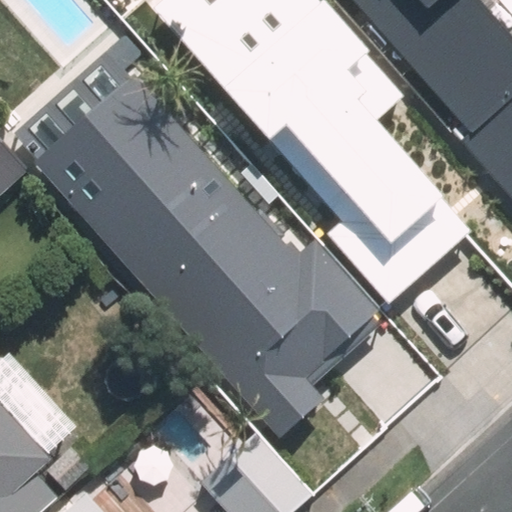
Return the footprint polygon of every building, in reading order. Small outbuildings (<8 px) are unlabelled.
[(392,115),(414,95),(327,0),(166,0),(156,9),(348,217),(337,228),(396,293),(483,214),(392,115)] [(361,0),(511,173),(511,16),(498,0),(361,0)] [(147,59),(32,157),(246,403),(252,398),(265,413),(387,308),(315,225),(302,236),(147,59)] [(0,192),(22,173),(0,149),(0,192)] [(252,427),(218,459),(264,511),(282,511),(308,490),(252,427)] [(0,511),(39,511),(59,495),(9,439),(0,447),(0,511)] [(100,511),(84,494),(63,511),(100,511)]
